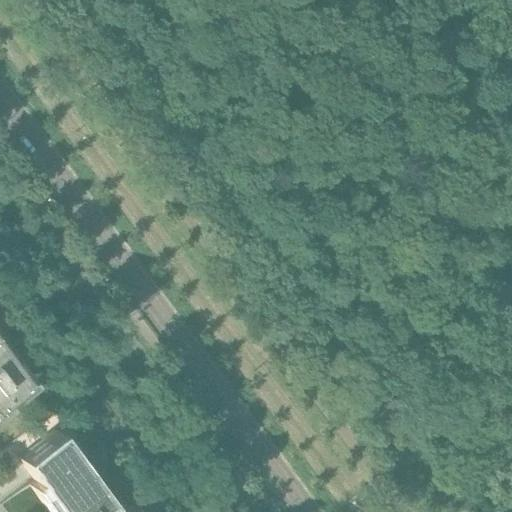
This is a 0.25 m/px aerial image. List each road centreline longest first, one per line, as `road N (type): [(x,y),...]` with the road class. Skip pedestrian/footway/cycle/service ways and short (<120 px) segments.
road 1 (tertiary): [(302,511),(0,104)]
road 2 (unknown): [(323,0),(491,98),(511,124)]
